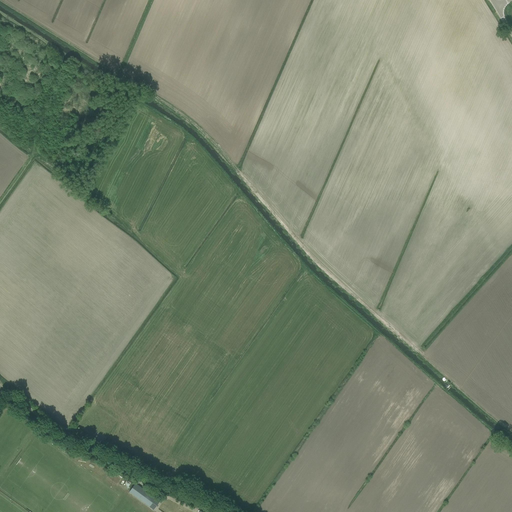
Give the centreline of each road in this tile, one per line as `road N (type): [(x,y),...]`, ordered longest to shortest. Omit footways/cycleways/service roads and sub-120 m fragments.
road 1 (track): [(215,511),(58,428),(4,387)]
road 2 (track): [(67,56),(33,154),(0,202)]
